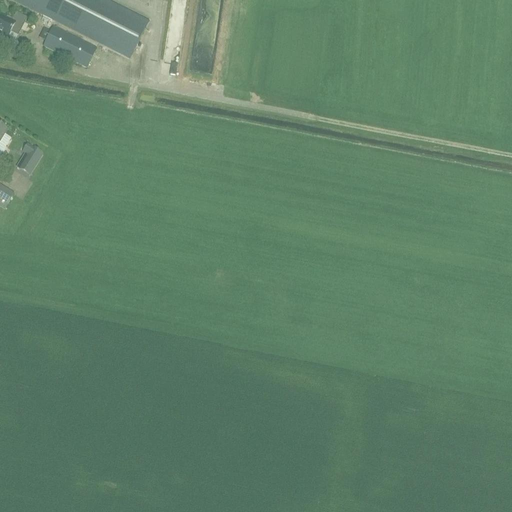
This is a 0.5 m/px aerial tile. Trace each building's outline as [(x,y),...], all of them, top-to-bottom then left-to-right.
[(148,22),(104,0),(11,0),(129,60),(148,22)] [(16,13),(12,21),(0,15),(0,34),(8,38),(10,33),(18,37),(27,19),(16,13)] [(273,22),(277,22),(277,20),(265,19),(264,29),(273,30),(273,22)] [(76,39),(53,28),(43,47),(86,68),(96,50),(76,39)] [(27,145),(27,146),(22,152),(25,154),(16,168),(29,176),(42,155),(27,145)] [(0,206),(4,209),(13,195),(0,186),(0,206)]
